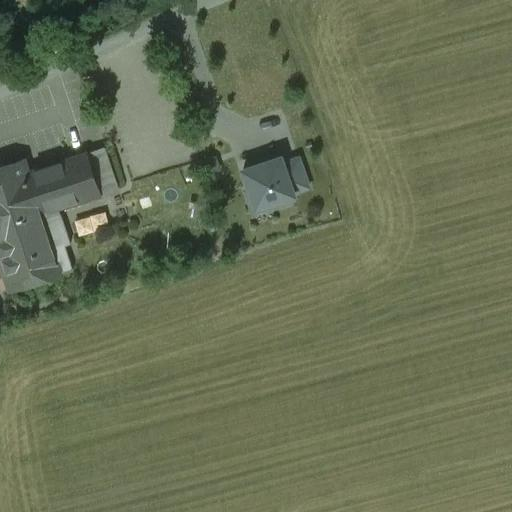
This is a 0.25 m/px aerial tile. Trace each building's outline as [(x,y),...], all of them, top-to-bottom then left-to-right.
[(104,147),(86,154),(100,195),(119,189),(104,147)] [(86,154),(26,174),(43,223),(59,217),(57,210),(100,195),(86,154)] [(281,157),(243,170),(256,208),(294,195),(281,157)] [(43,223),(26,174),(23,162),(0,170),(0,251),(13,290),(74,269),(66,246),(65,244),(52,248),(43,223)] [(59,217),(43,223),(52,248),(65,244),(66,246),(71,245),(63,221),(61,222),(59,217)]
